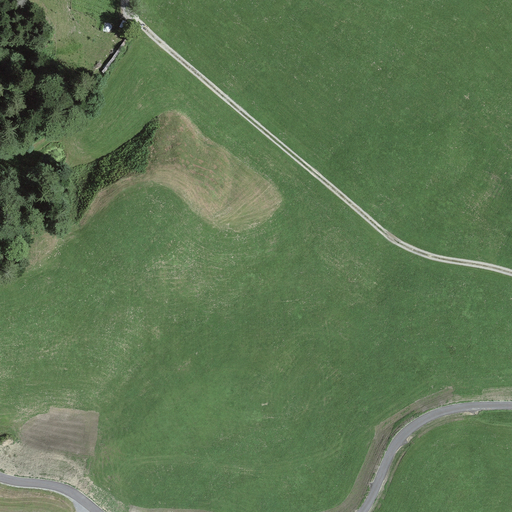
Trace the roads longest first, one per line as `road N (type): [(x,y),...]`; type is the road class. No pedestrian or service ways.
road 1 (track): [(142,27),(407,252),(444,267),(511,276)]
road 2 (track): [(511,404),(459,407),(416,423),(392,450),(362,511)]
